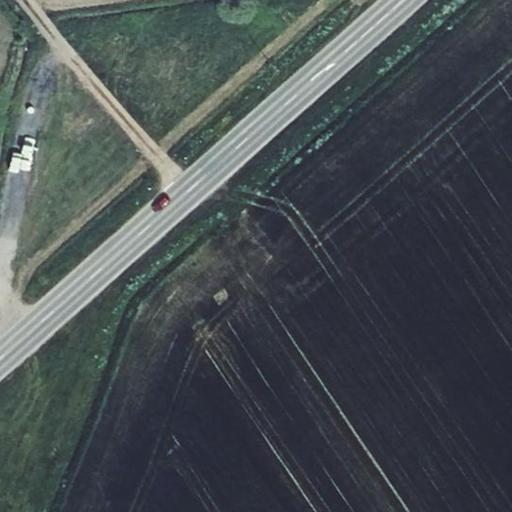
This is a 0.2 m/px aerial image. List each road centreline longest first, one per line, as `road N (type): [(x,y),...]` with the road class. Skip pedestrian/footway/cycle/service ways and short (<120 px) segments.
road 1 (secondary): [(0,358),(402,0)]
road 2 (track): [(24,0),(187,191)]
